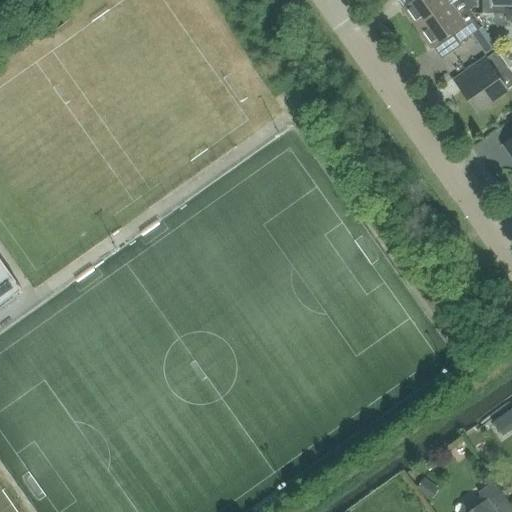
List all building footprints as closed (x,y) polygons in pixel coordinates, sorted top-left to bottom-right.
[(209,2),(207,0),(176,0),(199,24),(212,12),(205,5),(209,2)] [(416,0),(403,9),(417,29),(458,0),(416,0)] [(480,29),(467,11),(471,9),(464,0),(458,0),(417,29),(431,49),(452,34),(459,44),(480,29)] [(511,5),(511,0),(481,0),(482,15),(504,15),(504,5),(511,5)] [(497,77),(507,71),(495,53),(454,82),(476,112),(507,91),(497,77)] [(511,137),(500,146),(511,162),(511,137)] [(0,260),(0,304),(21,290),(0,260)] [(505,511),(511,508),(493,482),(477,493),(484,503),(472,511),(468,510),(465,511),(505,511)]
